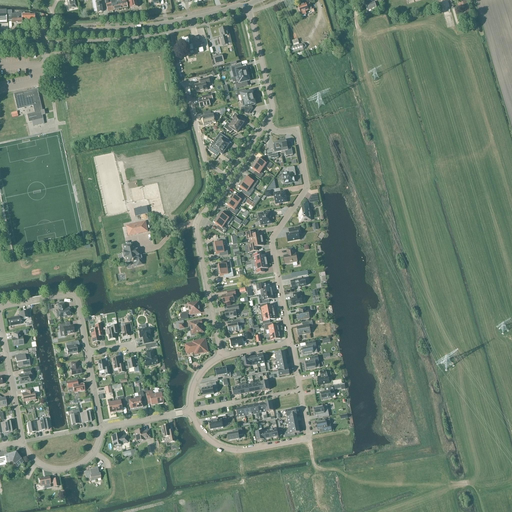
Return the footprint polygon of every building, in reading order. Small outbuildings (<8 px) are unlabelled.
[(66,0),(68,10),(77,8),(75,0),(66,0)] [(117,10),(115,0),(114,0),(110,1),(111,3),(108,3),(108,0),(105,1),(107,12),(112,11),(117,10)] [(115,0),(117,10),(127,8),(125,0),(123,0),(121,1),(120,0),(115,0)] [(138,7),(136,0),(127,0),(130,9),(138,7)] [(374,10),(376,9),(376,8),(374,2),(368,4),(367,1),(370,1),(369,0),(359,0),(359,1),(359,2),(360,2),(361,3),(364,2),(367,10),(374,8),(374,10)] [(472,15),(467,0),(456,0),(462,18),(472,15)] [(306,15),(305,12),(308,11),(308,9),(311,8),(310,4),(306,5),(306,4),(298,7),(300,13),(301,17),(306,15)] [(12,23),(22,23),(22,20),(35,20),(35,15),(30,15),(30,14),(22,15),(22,13),(16,13),(16,14),(11,15),(11,11),(7,11),(8,18),(8,21),(12,21),(12,23)] [(227,29),(227,28),(219,29),(221,37),(220,37),(221,41),(222,41),(223,46),(232,44),(230,35),(228,35),(227,29)] [(201,42),(192,44),(193,45),(191,45),(189,37),(185,38),(181,39),(182,42),(179,42),(180,48),(187,46),(188,50),(194,49),(194,50),(199,49),(200,53),(204,52),(203,48),(201,42)] [(302,44),(290,48),(292,53),(304,50),(302,44)] [(222,55),(213,57),(215,63),(224,61),(222,55)] [(236,74),(237,77),(248,75),(247,73),(248,73),(247,69),(246,69),(246,68),(240,70),(239,65),(231,68),(233,75),(236,74)] [(248,76),(248,75),(237,77),(232,79),(233,79),(234,82),(235,82),(237,89),(245,87),(244,83),(249,81),(249,80),(250,80),(249,76),(248,76)] [(201,84),(194,85),(196,93),(207,90),(206,85),(210,84),(209,78),(200,80),(201,84)] [(37,89),(14,94),(17,110),(33,106),(34,113),(27,115),(29,123),(43,120),(42,116),(44,115),(43,111),(42,112),(37,89)] [(241,95),(242,101),(254,98),(252,91),(248,92),(245,93),(244,90),(237,92),(238,96),(241,95)] [(199,101),(200,108),(210,106),(209,102),(213,101),(211,95),(204,97),(205,100),(199,101)] [(255,105),(254,98),(242,101),(244,108),(244,109),(242,108),(241,112),(247,114),(249,109),(252,108),(252,106),(255,105)] [(232,123),(241,128),(244,123),(240,120),(241,118),(235,113),(232,118),(234,120),(232,123)] [(202,117),(204,125),(215,122),(213,114),(202,117)] [(241,128),(232,123),(230,125),(227,123),(224,128),(231,133),(233,130),(237,133),(241,128)] [(225,138),(220,134),(214,142),(226,150),(229,145),(223,141),(225,138)] [(279,142),(281,152),(285,151),(286,156),(293,155),(291,147),(287,148),(286,141),(279,142)] [(226,150),(214,142),(208,150),(214,154),(216,151),(222,155),(226,150)] [(281,152),(279,142),(273,144),(274,151),(271,151),(270,151),(272,159),(278,158),(277,153),(281,152)] [(254,163),(263,169),(265,166),(267,167),(267,168),(269,170),(273,165),(265,159),(263,162),(258,158),(254,163)] [(261,173),(263,169),(254,163),(251,169),(256,172),(255,175),(260,179),(264,175),(261,173)] [(283,174),(285,184),(295,182),(294,176),(296,176),(295,171),(294,167),(287,169),(288,172),(288,173),(283,174)] [(251,180),(245,176),(242,182),(251,188),(253,189),(259,182),(253,178),(251,180)] [(251,188),(242,182),(238,187),(244,191),(242,193),(249,198),(252,193),(248,191),(251,188)] [(287,202),(285,192),(274,194),(275,197),(274,198),(275,200),(276,204),(287,202)] [(317,194),(312,195),(299,214),(300,217),(299,217),(300,223),(301,222),(301,225),(302,225),(301,223),(311,221),(308,204),(319,202),(317,194)] [(233,195),(229,200),(238,206),(240,202),(243,204),(246,200),(240,196),(239,198),(233,195)] [(236,209),(238,206),(229,200),(226,205),(232,209),(230,211),(235,215),(239,211),(236,209)] [(134,210),(135,216),(148,213),(147,207),(134,210)] [(271,217),(282,215),(281,211),(270,213),(264,214),(263,212),(257,214),(258,219),(259,219),(259,218),(260,218),(261,226),(272,224),(271,217)] [(221,213),(217,218),(226,224),(228,221),(231,222),(234,218),(228,214),(226,217),(221,213)] [(223,227),(226,224),(217,218),(214,223),(219,227),(217,230),(224,234),(227,229),(223,227)] [(147,230),(145,220),(125,225),(127,235),(147,230)] [(286,234),(288,243),(300,240),(299,234),(301,234),(299,227),(289,229),(289,233),(286,234)] [(251,242),(262,240),(261,234),(254,235),(253,232),(246,233),(247,240),(250,239),(251,242)] [(212,244),(213,249),(223,247),(223,245),(226,244),(225,238),(218,240),(219,243),(212,244)] [(262,240),(251,242),(251,245),(248,246),(249,253),(257,251),(256,248),(264,246),(262,240)] [(132,247),(131,244),(123,246),(124,251),(123,252),(123,254),(122,254),(123,259),(126,258),(127,263),(131,262),(131,263),(132,263),(132,262),(136,261),(137,266),(141,265),(140,260),(141,260),(140,254),(138,255),(137,250),(135,251),(135,249),(134,249),(133,247),(132,247)] [(223,247),(213,249),(214,254),(221,253),(221,256),(228,255),(227,249),(224,250),(223,247)] [(284,256),(286,264),(297,262),(296,254),(294,254),(293,248),(286,250),(287,254),(288,254),(288,255),(284,256)] [(251,262),(251,265),(267,262),(265,256),(262,256),(261,253),(254,255),(254,258),(254,262),(251,262)] [(217,266),(217,271),(228,269),(227,267),(231,266),(230,260),(222,262),(223,265),(217,266)] [(268,269),(267,262),(251,265),(252,268),(255,267),(256,271),(257,271),(257,274),(265,273),(264,269),(268,269)] [(228,269),(217,271),(218,277),(225,275),(225,279),(232,277),(231,272),(228,272),(228,269)] [(291,282),(292,288),(292,289),(306,286),(305,279),(290,281),(290,282),(291,282)] [(261,291),(261,295),(272,293),(271,287),(264,288),(264,285),(264,284),(256,286),(257,292),(261,291)] [(228,295),(222,296),(224,304),(234,302),(233,297),(236,297),(235,291),(228,292),(228,295)] [(273,299),(272,293),(261,295),(262,299),(259,299),(260,305),(267,304),(267,301),(273,299)] [(291,299),(293,306),(303,304),(301,297),(300,298),(299,293),(293,294),(294,297),(294,299),(291,299)] [(57,305),(60,318),(71,316),(69,308),(65,309),(64,303),(57,305)] [(188,308),(185,308),(186,312),(180,313),(181,321),(189,319),(188,315),(200,313),(198,303),(192,304),(192,303),(188,304),(188,308)] [(263,312),(264,315),(276,313),(275,307),(273,307),(273,306),(269,307),(269,304),(261,306),(262,308),(261,309),(263,312)] [(231,310),(225,311),(226,319),(237,317),(236,312),(239,312),(238,306),(231,307),(231,310)] [(297,314),(298,321),(309,319),(308,311),(306,312),(306,308),(299,309),(299,312),(300,312),(300,313),(297,314)] [(27,311),(20,313),(21,317),(8,319),(10,327),(20,325),(19,320),(28,318),(27,311)] [(277,318),(276,313),(264,315),(264,317),(263,322),(264,322),(265,325),(270,324),(270,321),(276,319),(277,318)] [(185,329),(184,321),(176,323),(177,331),(185,329)] [(190,331),(191,336),(196,335),(196,334),(204,333),(202,321),(190,323),(191,331),(190,331)] [(234,325),(228,326),(229,333),(239,331),(238,327),(241,326),(240,321),(233,322),(234,325)] [(297,328),(298,336),(311,334),(309,327),(313,327),(312,321),(302,323),(303,326),(297,328)] [(123,338),(130,336),(128,327),(131,326),(130,323),(124,324),(125,327),(121,328),(123,338)] [(58,325),(59,330),(63,329),(64,335),(74,333),(73,326),(65,327),(65,324),(58,325)] [(271,330),(271,334),(280,332),(278,326),(271,327),(270,324),(266,325),(267,330),(271,330)] [(102,332),(100,325),(95,326),(96,330),(90,331),(92,342),(100,340),(98,333),(102,332)] [(107,335),(108,335),(108,337),(109,340),(115,339),(114,332),(117,332),(116,326),(111,327),(106,328),(107,331),(106,331),(107,335)] [(151,343),(150,336),(149,328),(138,330),(140,338),(143,338),(144,344),(151,343)] [(281,339),(280,332),(271,334),(272,338),(267,339),(267,341),(281,339)] [(12,339),(13,347),(23,345),(22,337),(21,338),(20,333),(13,334),(14,339),(12,339)] [(242,337),(230,340),(232,347),(238,346),(239,347),(244,346),(243,342),(245,341),(251,340),(250,334),(244,335),(244,337),(242,338),(242,337)] [(207,352),(205,340),(198,341),(198,343),(185,345),(187,354),(198,352),(198,354),(199,354),(200,354),(203,354),(203,353),(207,352)] [(78,345),(74,346),(73,342),(65,344),(66,347),(64,349),(65,353),(67,352),(67,355),(78,354),(77,348),(78,348),(78,345)] [(317,353),(315,342),(309,343),(309,346),(302,348),(304,355),(317,353)] [(15,356),(16,363),(17,363),(18,368),(30,366),(29,358),(26,358),(25,355),(28,354),(28,351),(21,352),(21,355),(15,356)] [(153,358),(152,351),(146,352),(147,359),(145,359),(146,367),(155,365),(157,362),(156,357),(153,358)] [(263,356),(256,357),(257,365),(258,368),(261,367),(260,365),(265,364),(263,356)] [(257,365),(256,357),(249,358),(251,366),(257,365)] [(318,357),(311,358),(312,361),(305,362),(306,370),(320,368),(318,357)] [(120,365),(118,358),(111,360),(113,370),(118,369),(119,374),(125,372),(123,365),(120,365)] [(249,358),(241,359),(243,368),(251,366),(249,358)] [(135,366),(134,359),(127,361),(129,369),(133,369),(134,373),(139,372),(138,366),(135,366)] [(106,369),(104,361),(97,362),(99,372),(104,371),(105,376),(110,375),(109,368),(106,369)] [(72,376),(81,374),(80,367),(78,367),(78,366),(78,362),(71,363),(72,369),(70,369),(72,376)] [(226,375),(225,368),(214,370),(215,377),(223,376),(224,379),(229,378),(229,375),(226,375)] [(29,377),(33,377),(32,369),(25,371),(26,375),(19,376),(20,384),(24,383),(30,382),(29,377)] [(327,376),(326,371),(320,372),(321,377),(318,378),(319,385),(330,383),(328,376),(327,376)] [(73,390),(74,393),(85,391),(83,384),(74,385),(74,382),(67,383),(68,391),(73,390)] [(254,384),(253,382),(250,382),(251,385),(247,385),(248,394),(255,392),(254,384)] [(270,390),(268,382),(261,383),(262,391),(262,392),(270,390)] [(216,390),(215,383),(208,384),(209,388),(202,389),(203,396),(214,394),(213,390),(216,390)] [(247,385),(246,383),(239,384),(239,387),(241,395),(248,394),(247,385)] [(262,391),(261,383),(254,384),(255,392),(262,391)] [(22,394),(24,402),(35,400),(34,394),(39,393),(38,387),(25,390),(26,393),(22,394)] [(239,387),(232,388),(234,396),(241,395),(239,387)] [(334,393),(333,387),(325,388),(326,392),(320,393),(322,401),(332,399),(331,394),(334,393)] [(154,391),(157,405),(163,404),(162,399),(165,398),(163,389),(159,390),(159,389),(155,389),(154,389),(154,391)] [(151,406),(157,405),(154,391),(152,392),(152,391),(145,392),(147,402),(150,401),(151,406)] [(139,399),(135,400),(136,409),(143,408),(141,401),(144,401),(143,392),(137,393),(139,399)] [(117,402),(114,403),(116,413),(122,411),(121,408),(124,408),(122,397),(117,398),(117,402)] [(136,409),(135,400),(131,401),(130,397),(125,398),(126,404),(129,404),(130,410),(136,409)] [(272,402),(264,404),(265,404),(266,412),(273,411),(272,402)] [(110,414),(116,413),(114,403),(108,404),(110,414)] [(265,404),(258,406),(259,414),(266,412),(265,404)] [(327,405),(313,408),(315,416),(322,414),(323,418),(329,417),(327,405)] [(259,414),(258,406),(251,407),(252,415),(259,414)] [(251,407),(244,408),(245,416),(252,415),(251,407)] [(244,408),(236,410),(238,418),(245,416),(244,408)] [(80,414),(81,424),(91,422),(89,412),(80,414)] [(81,424),(80,414),(70,416),(72,426),(81,424)] [(226,416),(218,418),(218,421),(217,421),(213,421),(213,422),(209,423),(208,424),(209,428),(210,427),(211,430),(223,428),(222,421),(227,420),(226,416)] [(41,421),(36,422),(38,432),(48,430),(45,417),(42,417),(42,418),(40,419),(41,421)] [(330,420),(316,423),(318,430),(325,429),(325,432),(332,431),(330,420)] [(0,424),(2,433),(12,432),(10,422),(0,424)] [(29,434),(38,432),(36,422),(27,424),(29,434)] [(170,435),(168,426),(165,427),(165,426),(160,427),(163,438),(168,437),(169,443),(175,442),(174,434),(170,435)] [(239,436),(243,435),(242,429),(235,430),(236,433),(227,434),(229,441),(239,439),(239,436)] [(278,437),(277,429),(270,430),(271,438),(278,437)] [(144,440),(150,439),(149,431),(143,432),(142,430),(135,432),(137,442),(144,440)] [(270,430),(263,431),(264,440),(271,438),(270,430)] [(263,431),(255,433),(257,442),(264,440),(263,431)] [(120,437),(120,435),(112,436),(114,446),(122,445),(121,444),(128,443),(126,436),(120,437)] [(156,453),(155,445),(147,446),(149,454),(156,453)] [(23,462),(16,454),(5,456),(5,459),(4,459),(4,458),(0,458),(0,465),(5,465),(5,463),(13,462),(17,467),(23,462)] [(90,470),(90,471),(85,472),(86,478),(90,477),(91,482),(95,481),(95,480),(100,479),(101,480),(100,474),(99,474),(98,469),(90,470)] [(39,479),(40,486),(50,484),(54,483),(54,487),(58,487),(57,479),(53,480),(50,481),(49,478),(39,479)]
